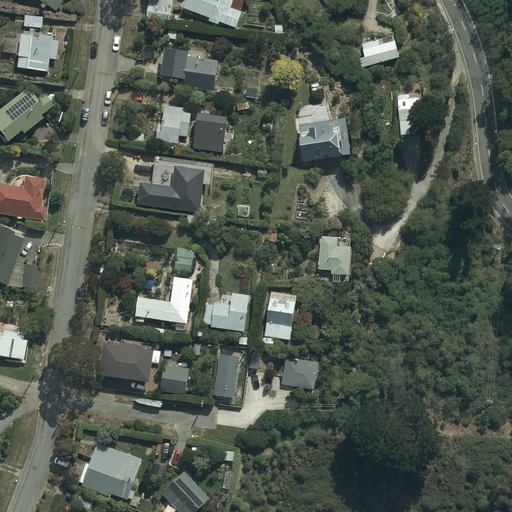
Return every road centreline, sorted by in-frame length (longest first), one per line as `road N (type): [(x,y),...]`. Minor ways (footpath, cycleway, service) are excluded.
road 1 (residential): [(112,0),(54,395)]
road 2 (tertiary): [(451,0),(475,58),(492,177),(511,216)]
road 3 (residential): [(206,420),(54,395)]
road 4 (residential): [(54,395),(22,511)]
